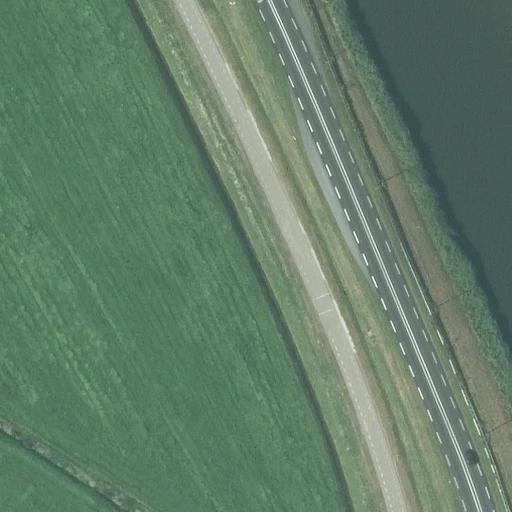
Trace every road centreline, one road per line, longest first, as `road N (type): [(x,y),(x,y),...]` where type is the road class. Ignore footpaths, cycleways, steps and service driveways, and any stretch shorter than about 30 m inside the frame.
road 1 (unclassified): [(397,511),(323,303),(183,0)]
road 2 (primary): [(478,511),(339,157),(268,0)]
